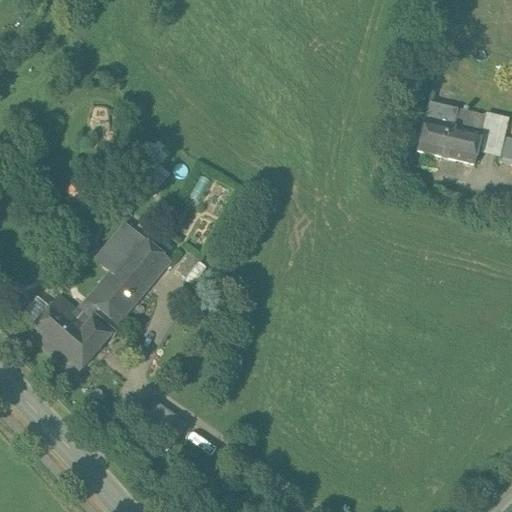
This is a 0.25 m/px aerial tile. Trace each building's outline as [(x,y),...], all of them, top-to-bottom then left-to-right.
[(460,110),(431,103),(426,121),(457,129),(460,110)] [(461,130),(483,135),(487,116),(466,111),(461,130)] [(487,116),(483,135),(506,140),(510,122),(487,116)] [(457,129),(426,121),(419,152),(475,166),(479,151),(483,135),(461,130),(457,129)] [(506,140),(483,135),(479,151),(502,157),(506,140)] [(511,141),(506,140),(502,157),(511,159),(511,141)] [(152,160),(136,178),(144,185),(159,166),(152,160)] [(190,163),(174,199),(181,201),(174,218),(196,227),(218,174),(190,163)] [(169,264),(124,227),(95,261),(110,274),(86,302),(116,326),(117,326),(118,324),(127,313),(129,311),(138,300),(139,300),(141,298),(140,298),(149,288),(151,286),(151,285),(169,264)] [(225,229),(210,257),(215,260),(230,232),(225,229)] [(190,256),(175,274),(184,282),(199,263),(190,256)] [(86,302),(77,313),(58,297),(25,335),(25,336),(74,378),(109,337),(112,340),(121,329),(117,326),(116,326),(86,302)] [(158,437),(146,429),(142,435),(153,443),(158,437)]
